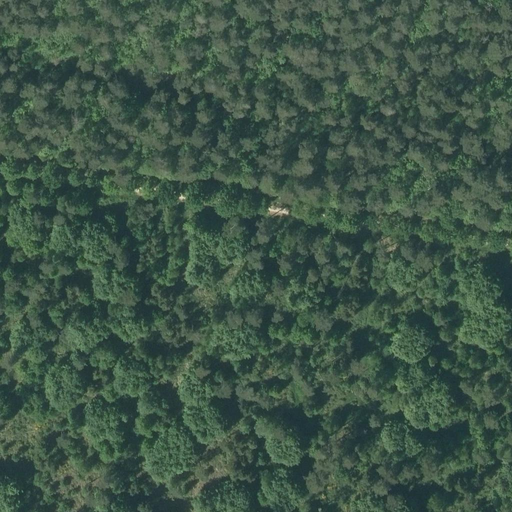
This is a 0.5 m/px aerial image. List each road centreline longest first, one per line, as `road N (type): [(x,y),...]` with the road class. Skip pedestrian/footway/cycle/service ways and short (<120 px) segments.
road 1 (track): [(283,212),(0,171)]
road 2 (track): [(511,243),(283,212)]
road 3 (track): [(274,75),(283,212)]
